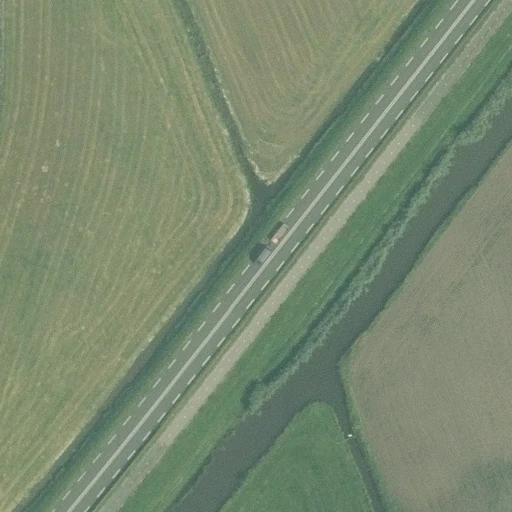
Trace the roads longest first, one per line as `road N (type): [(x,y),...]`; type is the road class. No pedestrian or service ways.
road 1 (primary): [(66,511),(475,0)]
road 2 (unclassified): [(108,511),(511,5)]
